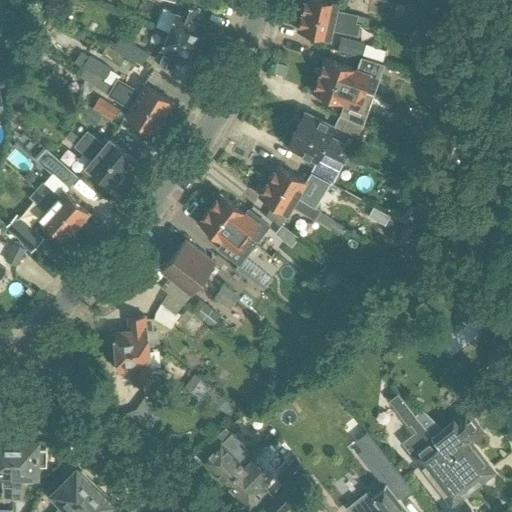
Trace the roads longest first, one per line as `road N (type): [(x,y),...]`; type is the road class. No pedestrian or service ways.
road 1 (residential): [(11,362),(165,201),(210,135),(264,0)]
road 2 (residential): [(190,511),(98,422),(11,362)]
